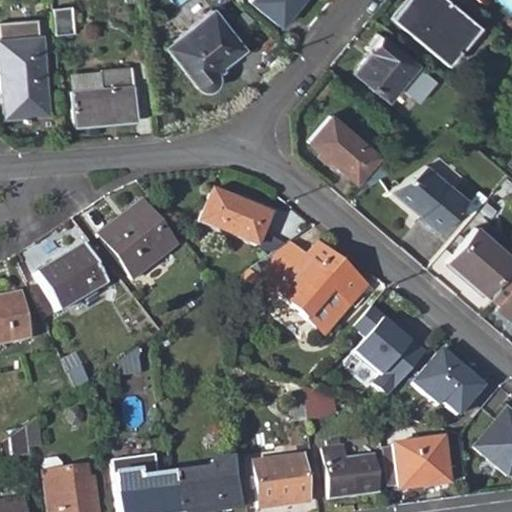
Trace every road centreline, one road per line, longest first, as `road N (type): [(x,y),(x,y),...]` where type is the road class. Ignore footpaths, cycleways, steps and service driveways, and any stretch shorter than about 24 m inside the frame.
road 1 (residential): [(511,371),(269,166),(239,153)]
road 2 (residential): [(0,169),(239,153)]
road 3 (residential): [(239,153),(358,0)]
